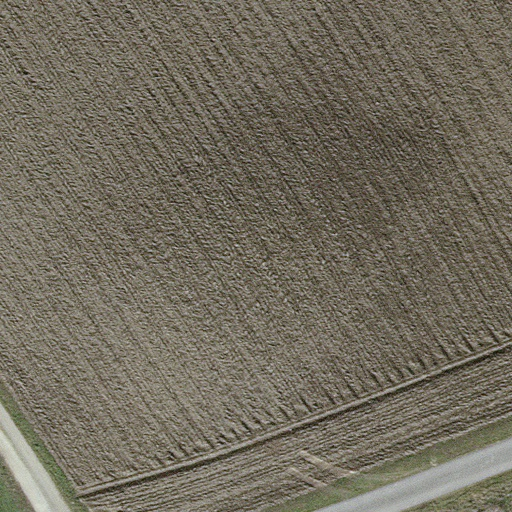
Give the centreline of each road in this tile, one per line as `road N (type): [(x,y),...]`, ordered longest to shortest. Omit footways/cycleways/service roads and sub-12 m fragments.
road 1 (track): [(325,511),(511,451)]
road 2 (track): [(71,511),(0,412)]
